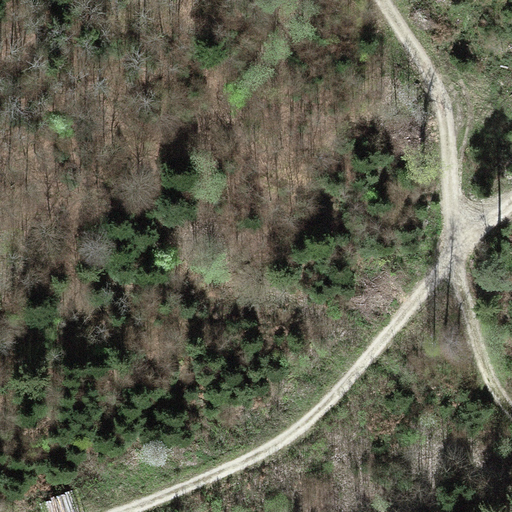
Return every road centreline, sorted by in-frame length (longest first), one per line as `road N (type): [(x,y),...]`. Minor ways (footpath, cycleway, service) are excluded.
road 1 (track): [(452,256),(295,430),(228,469),(115,511)]
road 2 (track): [(384,0),(437,88),(452,256)]
road 3 (track): [(452,256),(479,358),(511,408)]
